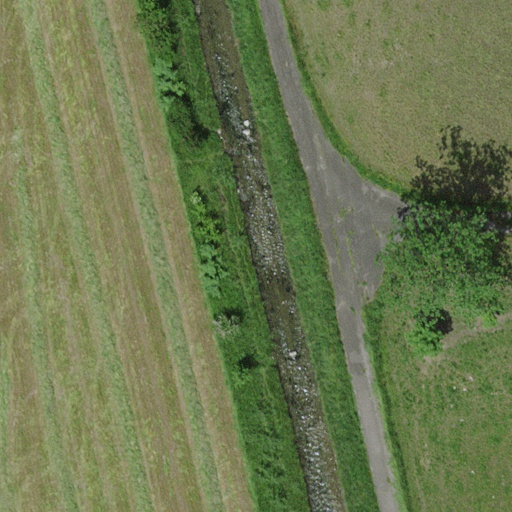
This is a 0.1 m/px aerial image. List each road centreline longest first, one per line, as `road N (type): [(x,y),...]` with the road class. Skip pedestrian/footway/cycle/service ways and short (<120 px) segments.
road 1 (residential): [(393,511),(334,237)]
road 2 (residential): [(334,237),(269,0)]
road 3 (residential): [(334,237),(404,223),(511,223)]
